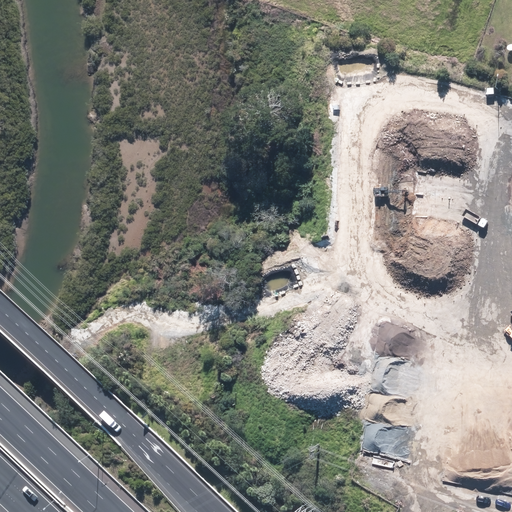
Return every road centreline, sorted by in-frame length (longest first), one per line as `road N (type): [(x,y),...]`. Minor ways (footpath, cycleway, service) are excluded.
road 1 (track): [(511,360),(317,298),(182,324),(138,304),(102,324),(49,405)]
road 2 (motorway): [(0,315),(214,511)]
road 3 (motorway): [(0,402),(115,511)]
